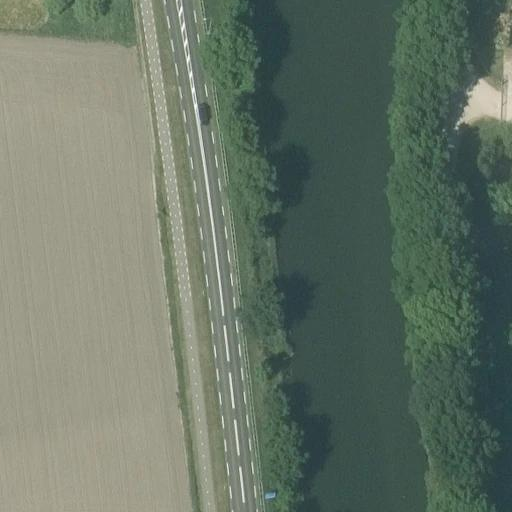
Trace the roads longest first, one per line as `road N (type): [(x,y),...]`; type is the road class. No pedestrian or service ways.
road 1 (primary): [(248,511),(179,0)]
road 2 (unclassified): [(466,511),(442,295),(435,135),(451,0)]
